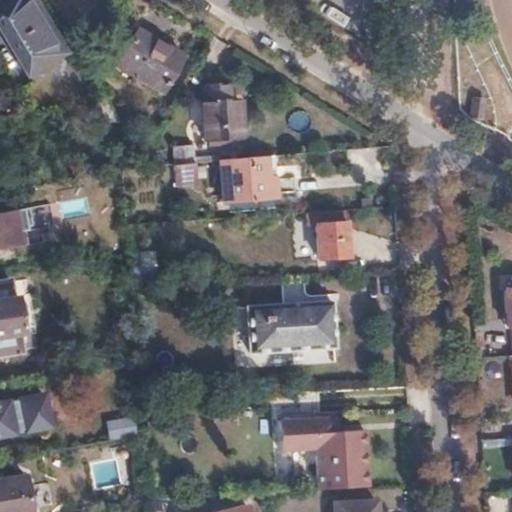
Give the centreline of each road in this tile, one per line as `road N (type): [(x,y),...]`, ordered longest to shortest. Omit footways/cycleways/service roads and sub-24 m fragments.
road 1 (residential): [(450,511),(424,121)]
road 2 (unknown): [(266,0),(511,157)]
road 3 (residential): [(424,121),(236,0)]
road 4 (residential): [(424,121),(416,0)]
